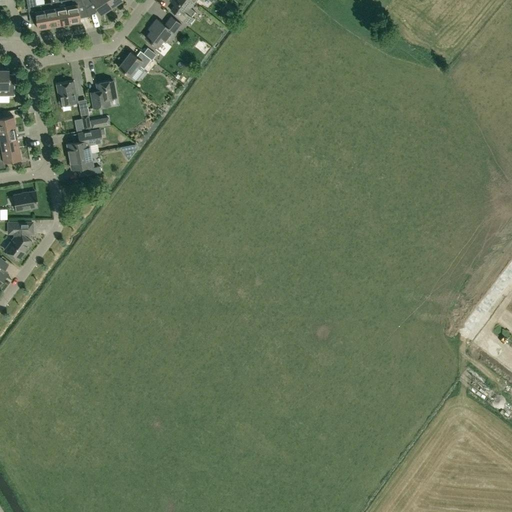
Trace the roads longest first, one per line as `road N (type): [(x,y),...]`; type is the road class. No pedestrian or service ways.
road 1 (residential): [(0,306),(57,230),(50,173)]
road 2 (residential): [(29,64),(113,47),(151,0)]
